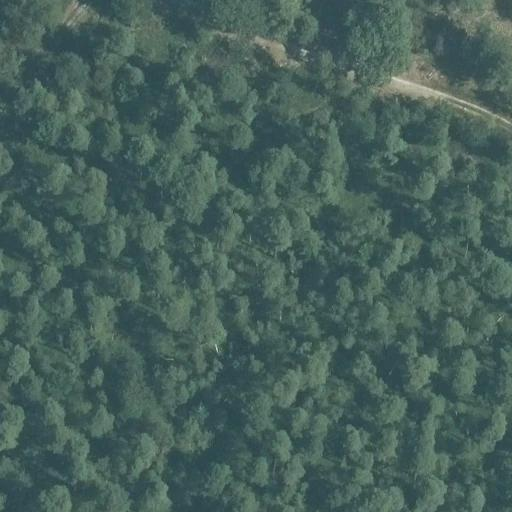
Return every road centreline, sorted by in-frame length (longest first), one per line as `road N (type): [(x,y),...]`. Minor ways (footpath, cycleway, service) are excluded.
road 1 (track): [(511,128),(417,87),(284,49),(173,0)]
road 2 (track): [(0,104),(82,0)]
